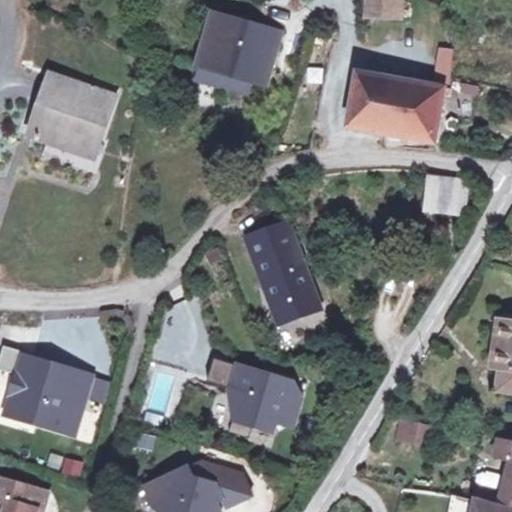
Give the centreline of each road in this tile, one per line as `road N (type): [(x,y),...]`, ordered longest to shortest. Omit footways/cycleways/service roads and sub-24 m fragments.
road 1 (unclassified): [(0,297),(63,301),(141,289),(171,275),(262,178),(315,157),(387,156),(511,172)]
road 2 (tertiary): [(311,511),(511,185)]
